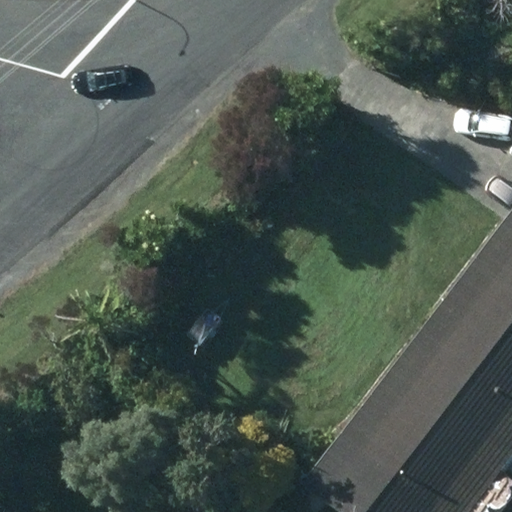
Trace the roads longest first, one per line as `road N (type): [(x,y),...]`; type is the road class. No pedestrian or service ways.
road 1 (residential): [(140,97),(0,216)]
road 2 (tertiary): [(0,59),(140,97)]
road 3 (tertiary): [(246,0),(140,97)]
